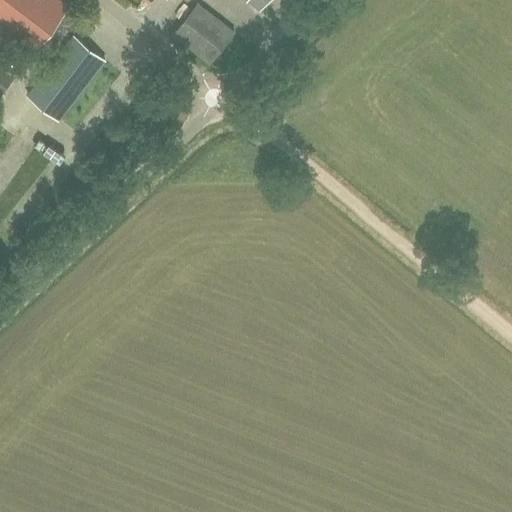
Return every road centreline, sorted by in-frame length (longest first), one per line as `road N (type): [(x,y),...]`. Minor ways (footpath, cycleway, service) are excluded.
road 1 (track): [(511,336),(219,99)]
road 2 (unclassified): [(0,302),(219,99)]
road 3 (unclassified): [(219,99),(99,0)]
road 4 (unclassified): [(219,99),(329,0)]
